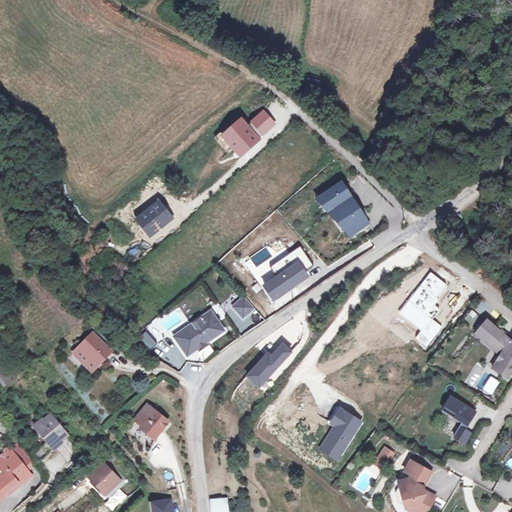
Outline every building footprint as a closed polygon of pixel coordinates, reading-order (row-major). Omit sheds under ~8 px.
[(311,87),(308,100),(321,103),(324,90),(311,87)] [(225,139),(241,158),(258,143),(242,125),(225,139)] [(344,185),(322,199),(331,211),(328,214),(334,221),(338,218),(347,231),(344,232),(350,238),(357,234),(353,227),(366,219),(362,213),(359,214),(355,207),(341,215),(337,209),(351,201),(347,193),(349,192),(344,185)] [(337,209),(341,215),(355,207),(359,214),(362,213),(349,192),(347,193),(351,201),(337,209)] [(322,199),(316,202),(328,214),(331,211),(322,199)] [(334,221),(344,232),(347,231),(338,218),(334,221)] [(366,219),(353,227),(357,234),(370,226),(366,219)] [(301,249),(271,270),(277,279),(267,286),(277,300),(305,281),(302,277),(314,268),(301,249)] [(233,309),(243,320),(254,310),(245,299),(233,309)] [(213,318),(210,313),(189,327),(193,328),(195,331),(213,318)] [(182,332),(181,336),(182,337),(173,342),(185,359),(224,333),(213,318),(195,331),(193,328),(189,327),(182,332)] [(316,318),(310,323),(313,327),(319,322),(316,318)] [(152,325),(146,330),(155,340),(161,335),(152,325)] [(505,383),(511,372),(511,348),(492,331),(491,332),(484,326),(476,335),(489,347),(487,350),(498,360),(490,373),(505,383)] [(144,331),(137,339),(150,350),(156,343),(144,331)] [(182,332),(172,340),(173,342),(182,337),(181,336),(182,332)] [(112,349),(99,335),(85,348),(91,354),(86,358),(98,372),(111,360),(106,354),(112,349)] [(80,352),(86,358),(91,354),(85,348),(80,352)] [(112,349),(106,354),(111,360),(117,355),(112,349)] [(15,377),(0,352),(0,363),(1,365),(0,365),(0,375),(5,384),(15,377)] [(451,401),(442,414),(464,428),(473,415),(451,401)] [(172,426),(152,408),(139,422),(153,435),(150,438),(157,443),(172,426)] [(41,420),(33,427),(46,443),(53,451),(60,445),(69,456),(77,449),(49,415),(43,421),(41,420)] [(458,429),(451,440),(456,443),(463,432),(458,429)] [(470,437),(463,432),(456,443),(463,448),(470,437)] [(46,443),(31,455),(37,463),(53,451),(46,443)] [(19,478),(31,468),(20,454),(13,446),(7,450),(9,453),(2,460),(4,463),(0,466),(0,493),(7,502),(13,497),(12,492),(23,482),(19,478)] [(381,455),(384,450),(382,448),(371,464),(380,470),(387,459),(381,455)] [(77,449),(69,456),(74,462),(81,454),(77,449)] [(26,450),(20,454),(31,468),(37,463),(31,455),(26,450)] [(391,454),(384,450),(381,455),(387,459),(391,454)] [(105,493),(108,491),(121,479),(123,478),(107,460),(89,475),(105,493)] [(420,489),(422,484),(428,474),(407,462),(401,473),(408,476),(406,480),(395,483),(396,487),(401,507),(402,510),(405,511),(423,511),(431,498),(422,493),(421,495),(419,494),(417,489),(420,489)] [(12,492),(13,497),(38,477),(31,468),(19,478),(23,482),(12,492)] [(111,495),(125,483),(121,479),(108,491),(111,495)] [(401,507),(396,487),(392,495),(394,503),(401,507)] [(120,488),(104,503),(112,511),(128,496),(120,488)] [(227,511),(226,499),(213,501),(213,511),(227,511)] [(170,511),(169,502),(153,503),(154,511),(170,511)]
